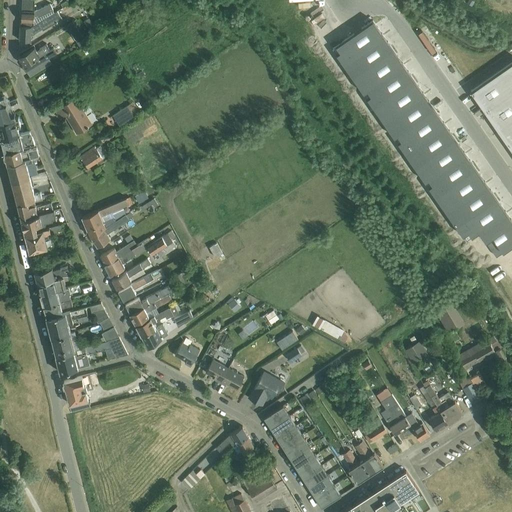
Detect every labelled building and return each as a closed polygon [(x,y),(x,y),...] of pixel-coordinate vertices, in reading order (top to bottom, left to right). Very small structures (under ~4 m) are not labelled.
[(33,26),(54,13),(50,4),(34,12),(35,0),(22,0),(21,27),(33,26)] [(66,1),(61,4),(65,11),(70,8),(66,1)] [(33,26),(21,27),(20,41),(31,42),(32,35),(42,29),(43,30),(56,22),(57,23),(58,23),(57,22),(62,19),(57,11),(54,13),(33,26)] [(88,18),(83,21),(89,30),(94,27),(88,18)] [(74,22),(67,27),(80,47),(87,42),(84,38),(85,37),(79,27),(77,27),(74,22)] [(100,38),(90,44),(94,51),(104,45),(100,38)] [(27,72),(49,59),(57,54),(53,48),(50,50),(46,44),(40,48),(40,49),(37,51),(35,48),(19,57),(24,66),(22,67),(26,73),(27,72)] [(49,59),(27,72),(30,77),(52,64),(49,59)] [(511,62),(471,91),(498,130),(511,149),(511,62)] [(76,97),(55,110),(60,118),(65,115),(77,134),(92,124),(76,97)] [(0,121),(16,118),(15,114),(12,114),(4,98),(0,98),(0,121)] [(127,106),(112,116),(120,126),(134,117),(133,115),(139,112),(133,103),(127,106)] [(16,118),(0,121),(0,133),(1,138),(20,133),(18,126),(21,125),(19,117),(16,118)] [(20,133),(1,138),(5,152),(21,148),(35,144),(30,131),(20,133)] [(112,132),(99,140),(102,144),(114,136),(112,132)] [(95,146),(80,156),(88,169),(107,156),(100,146),(97,149),(95,146)] [(21,148),(5,152),(8,163),(32,157),(39,155),(36,148),(29,151),(29,150),(22,152),(21,148)] [(32,157),(8,163),(12,181),(29,176),(26,163),(33,162),(32,157)] [(26,163),(29,176),(31,176),(36,174),(33,162),(26,163)] [(142,169),(136,171),(141,182),(147,180),(142,169)] [(29,176),(12,181),(18,204),(34,199),(42,197),(41,193),(35,194),(33,186),(34,185),(31,176),(29,176)] [(146,192),(140,195),(143,200),(149,197),(146,192)] [(112,212),(123,207),(130,205),(127,198),(82,217),(88,229),(104,222),(104,221),(102,217),(111,213),(112,212)] [(154,198),(146,204),(148,207),(153,204),(155,207),(158,205),(154,198)] [(34,199),(18,204),(22,219),(54,211),(51,203),(37,208),(35,203),(34,199)] [(123,207),(112,212),(116,221),(126,214),(123,207)] [(54,211),(22,219),(26,234),(38,230),(38,227),(46,225),(45,223),(56,220),(54,211)] [(102,217),(104,221),(113,217),(111,213),(102,217)] [(106,228),(91,237),(98,247),(111,239),(107,234),(130,220),(126,214),(116,221),(106,228)] [(104,222),(88,229),(91,237),(106,228),(104,222)] [(50,227),(51,234),(64,230),(63,224),(50,227)] [(38,230),(26,234),(30,251),(48,247),(45,236),(51,234),(50,227),(38,230)] [(171,231),(147,246),(153,255),(158,252),(160,254),(159,255),(159,256),(160,255),(162,257),(177,247),(172,238),(175,237),(171,231)] [(130,235),(125,238),(128,243),(134,240),(130,235)] [(142,242),(145,246),(156,239),(154,235),(142,242)] [(119,257),(137,245),(134,241),(117,251),(115,248),(101,256),(105,265),(119,257)] [(119,257),(105,265),(111,275),(125,268),(122,263),(146,249),(145,246),(142,242),(137,245),(119,257)] [(148,258),(112,279),(117,288),(146,273),(143,269),(151,264),(148,258)] [(70,274),(68,269),(67,265),(54,270),(53,268),(36,271),(38,283),(64,276),(70,274)] [(182,278),(177,280),(181,287),(200,277),(194,266),(179,273),(182,278)] [(152,273),(119,290),(124,300),(137,293),(134,289),(154,278),(152,273)] [(64,276),(38,283),(41,294),(67,287),(64,276)] [(200,280),(193,284),(197,291),(203,287),(200,280)] [(67,287),(41,294),(44,305),(72,298),(69,287),(67,287)] [(130,313),(169,294),(172,292),(171,290),(167,291),(165,287),(153,294),(153,295),(141,301),(139,297),(126,304),(130,313)] [(169,294),(130,313),(136,323),(149,316),(150,318),(159,313),(156,308),(172,299),(169,294)] [(72,298),(44,305),(47,317),(63,312),(62,308),(73,305),(72,298)] [(234,299),(228,304),(235,312),(241,307),(234,299)] [(437,307),(434,309),(449,332),(465,323),(451,299),(437,307)] [(99,323),(109,317),(102,302),(90,306),(92,312),(99,323)] [(159,313),(150,318),(137,325),(142,335),(156,328),(153,322),(166,316),(167,319),(179,312),(178,311),(180,309),(177,304),(159,313)] [(63,312),(47,317),(52,336),(71,331),(69,324),(74,323),(71,310),(63,312)] [(191,310),(170,320),(176,329),(193,317),(193,316),(194,315),(191,310)] [(273,310),(265,315),(271,325),(279,319),(273,310)] [(317,316),(312,325),(344,343),(348,337),(346,336),(346,335),(345,334),(346,333),(344,332),(344,331),(317,316)] [(100,343),(120,337),(109,317),(99,323),(105,331),(102,333),(104,336),(99,339),(100,343)] [(302,325),(296,329),(301,335),(306,331),(302,325)] [(156,328),(142,335),(148,348),(166,335),(161,326),(157,328),(156,328)] [(71,331),(52,336),(56,354),(79,348),(75,330),(71,331)] [(230,348),(236,339),(230,335),(224,344),(230,348)] [(479,342),(458,355),(466,368),(484,358),(487,362),(493,358),(491,354),(495,352),(500,362),(506,358),(501,349),(500,344),(497,340),(494,335),(480,343),(479,342)] [(79,348),(56,354),(61,372),(66,370),(90,364),(87,354),(106,349),(111,348),(111,349),(116,358),(128,354),(124,345),(120,337),(100,343),(79,348)] [(420,340),(405,350),(413,362),(427,353),(420,340)] [(183,341),(175,355),(186,362),(185,363),(191,366),(200,349),(191,344),(190,345),(183,341)] [(297,347),(286,354),(291,362),(302,355),(301,353),(305,350),(301,345),(297,348),(297,347)] [(111,348),(106,349),(108,359),(111,359),(116,358),(111,349),(111,348)] [(221,383),(229,367),(213,359),(206,372),(216,378),(215,380),(221,383)] [(368,360),(362,364),(367,370),(372,367),(368,360)] [(229,367),(221,383),(226,386),(227,384),(237,390),(245,376),(229,367)] [(264,370),(249,398),(262,405),(266,396),(272,399),(276,392),(279,393),(286,382),(264,370)] [(471,379),(477,389),(479,388),(479,389),(487,385),(479,371),(476,372),(478,375),(471,379)] [(83,375),(87,390),(93,388),(90,373),(83,375)] [(87,390),(83,375),(64,380),(65,382),(64,383),(64,386),(66,387),(68,396),(68,397),(69,401),(70,402),(70,403),(72,403),(88,399),(89,399),(87,390)] [(422,382),(448,423),(463,413),(449,391),(439,397),(428,380),(426,375),(420,379),(422,382)] [(477,389),(471,379),(469,376),(460,381),(473,404),(482,398),(477,389)] [(327,382),(321,386),(324,391),(330,387),(327,382)] [(448,423),(422,382),(419,384),(421,388),(420,388),(436,413),(429,418),(437,430),(448,423)] [(149,384),(142,386),(144,392),(151,391),(149,384)] [(320,386),(315,390),(319,395),(324,391),(320,386)] [(411,425),(406,416),(392,394),(391,394),(387,388),(377,394),(386,409),(381,412),(395,435),(411,425)] [(314,390),(309,394),(312,399),(317,395),(314,390)] [(306,395),(300,399),(303,404),(309,400),(309,401),(311,400),(307,394),(305,395),(306,395)] [(415,394),(410,398),(416,408),(422,405),(415,394)] [(88,399),(72,403),(74,410),(90,407),(88,399)] [(271,427),(290,415),(283,405),(264,417),(271,427)] [(406,416),(411,425),(421,441),(430,435),(422,422),(419,424),(412,412),(406,416)] [(290,415),(271,427),(277,437),(296,425),(290,415)] [(360,418),(354,422),(358,428),(361,426),(361,427),(363,426),(364,424),(360,418)] [(379,418),(364,427),(368,432),(367,433),(368,435),(365,436),(369,442),(373,440),(373,441),(388,431),(379,418)] [(296,425),(277,437),(284,447),(303,435),(296,425)] [(234,446),(248,436),(242,426),(231,433),(216,447),(220,451),(230,442),(234,446)] [(303,435),(284,447),(290,457),(309,445),(303,435)] [(248,436),(234,446),(223,457),(225,459),(216,464),(222,474),(229,487),(236,483),(233,478),(234,477),(230,471),(227,473),(226,471),(232,468),(228,461),(238,452),(241,450),(244,454),(255,447),(248,436)] [(359,443),(377,470),(383,466),(374,453),(372,454),(362,441),(359,443)] [(362,461),(371,474),(377,470),(359,443),(355,446),(364,459),(362,461)] [(309,445),(290,457),(296,467),(316,455),(309,445)] [(347,451),(364,479),(371,474),(362,461),(359,463),(350,449),(347,451)] [(364,479),(347,451),(343,454),(352,467),(349,469),(358,483),(364,479)] [(316,455),(296,467),(303,477),(322,465),(316,455)] [(322,465),(303,477),(307,483),(309,486),(328,474),(322,465)] [(265,468),(243,481),(256,501),(278,488),(265,468)] [(193,470),(181,481),(189,489),(205,474),(201,469),(196,474),(193,470)] [(397,476),(409,496),(419,490),(406,470),(397,476)] [(328,474),(309,486),(316,497),(335,484),(328,474)] [(387,482),(401,502),(409,496),(397,476),(387,482)] [(378,488),(392,508),(401,502),(387,482),(378,488)] [(335,484),(316,497),(322,507),(332,500),(341,495),(335,484)] [(369,494),(380,511),(385,511),(392,508),(378,488),(369,494)] [(241,493),(226,500),(232,511),(251,511),(245,499),(244,499),(241,493)] [(360,501),(367,511),(380,511),(369,494),(360,501)] [(351,506),(354,511),(367,511),(360,501),(351,506)]
